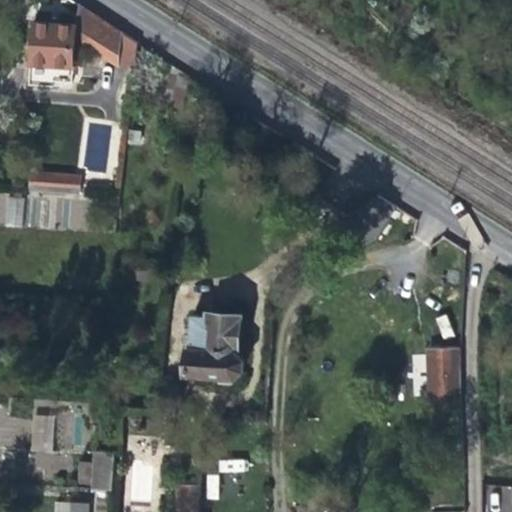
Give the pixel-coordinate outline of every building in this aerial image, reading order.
[(124,35),(86,11),(84,41),(96,42),(96,50),(121,66),(124,35)] [(69,85),(75,26),(59,25),(59,19),(49,19),(49,23),(33,22),(28,86),(49,87),(50,83),(69,85)] [(29,189),(77,192),(78,177),(31,173),(29,189)] [(0,193),(0,224),(23,225),(23,194),(0,193)] [(364,242),(396,213),(379,195),(347,224),(364,242)] [(127,279),(156,281),(157,263),(128,261),(127,279)] [(236,352),(239,315),(210,312),(209,316),(192,315),(188,372),(234,377),(240,373),(241,358),(236,352)] [(441,389),(447,389),(464,388),(461,346),(459,346),(439,347),(441,389)] [(465,388),(464,388),(447,389),(447,401),(459,401),(465,401),(465,388)] [(53,434),(79,439),(83,416),(57,412),(53,434)] [(32,415),(31,453),(52,453),(53,415),(32,415)] [(91,489),(112,490),(113,465),(114,429),(99,427),(95,455),(94,455),(93,466),(79,466),(77,482),(91,484),(91,489)] [(64,467),(64,454),(35,454),(35,477),(48,477),(48,466),(64,467)] [(206,475),(206,499),(218,498),(217,475),(206,475)] [(174,511),(202,511),(202,485),(175,485),(174,511)]
